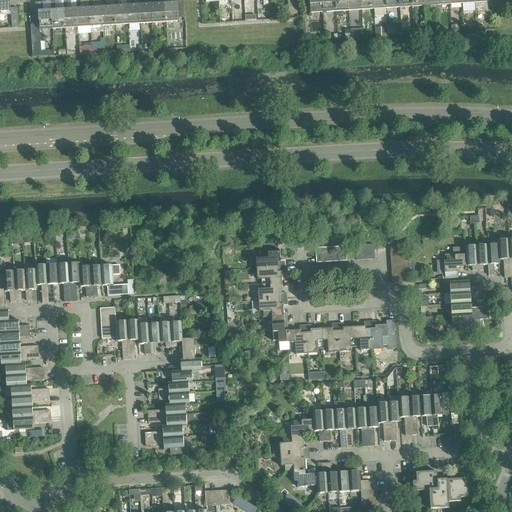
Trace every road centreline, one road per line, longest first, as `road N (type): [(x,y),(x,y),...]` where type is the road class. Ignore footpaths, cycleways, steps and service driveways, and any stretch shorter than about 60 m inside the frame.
road 1 (secondary): [(0,174),(366,153),(511,154)]
road 2 (secondary): [(511,118),(0,140)]
road 3 (residential): [(86,483),(235,475)]
road 4 (residential): [(511,463),(474,419),(471,349)]
road 5 (residential): [(471,349),(411,351),(399,303),(382,302)]
